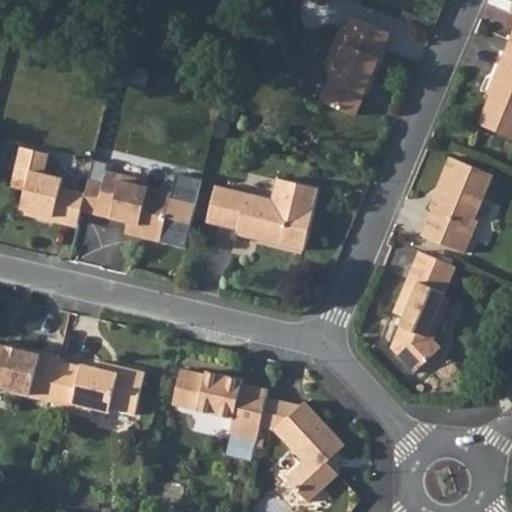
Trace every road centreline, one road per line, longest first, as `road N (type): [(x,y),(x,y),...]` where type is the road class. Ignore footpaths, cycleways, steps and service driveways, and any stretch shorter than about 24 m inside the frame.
road 1 (residential): [(470,0),(321,342)]
road 2 (residential): [(0,266),(321,342)]
road 3 (residential): [(321,342),(416,453)]
